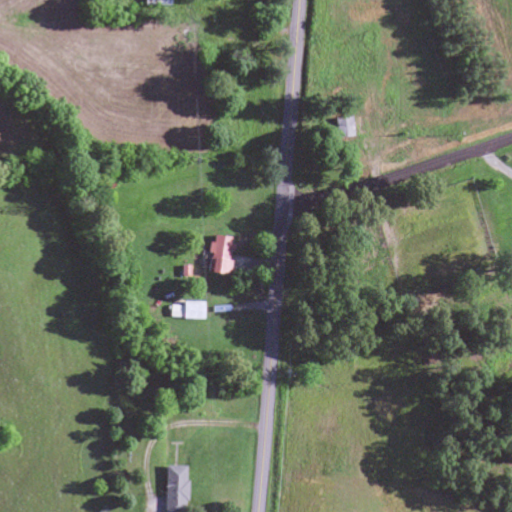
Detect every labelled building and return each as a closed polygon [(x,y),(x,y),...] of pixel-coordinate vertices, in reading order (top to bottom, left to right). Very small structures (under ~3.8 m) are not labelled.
[(210,0),(211,26),(222,26),(222,0),(210,0)] [(330,119),(330,131),(355,131),(355,119),(330,119)] [(205,275),(227,276),(228,238),(206,237),(205,275)] [(511,293),(501,295),(503,316),(511,314),(511,293)] [(200,319),(200,303),(179,303),(179,319),(200,319)] [(160,511),(182,511),(182,467),(160,467),(160,511)]
